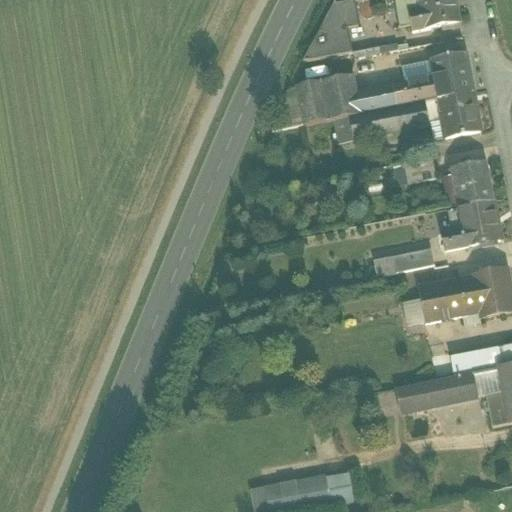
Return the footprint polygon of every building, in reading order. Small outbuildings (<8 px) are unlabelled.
[(456,0),(418,0),(425,33),(461,26),(456,0)] [(334,7),(303,64),(339,58),(337,45),(349,43),(346,31),(358,29),(354,4),(334,7)] [(396,46),(378,50),(380,58),(398,54),(396,46)] [(378,50),(354,54),(355,62),(380,58),(378,50)] [(466,56),(430,63),(434,80),(416,83),(420,106),(425,105),(473,95),(466,56)] [(434,80),(430,63),(411,67),(414,84),(416,83),(434,80)] [(320,84),(328,124),(330,124),(349,120),(361,117),(357,96),(353,78),(320,84)] [(357,96),(361,117),(420,106),(416,83),(414,84),(357,96)] [(320,84),(295,89),(303,129),(328,124),(320,84)] [(473,95),(425,105),(430,126),(439,124),(438,119),(441,119),(445,142),(481,135),(474,95),(473,95)] [(420,106),(361,117),(349,120),(354,145),(430,129),(430,126),(425,105),(420,106)] [(336,148),(354,145),(349,120),(330,124),(336,148)] [(486,165),(451,171),(458,211),(494,204),(486,165)] [(434,167),(406,172),(409,188),(437,182),(434,167)] [(406,172),(393,174),(396,190),(409,188),(406,172)] [(494,204),(458,211),(462,232),(442,236),(445,254),(501,244),(494,204)] [(511,295),(508,272),(471,279),(478,317),(479,321),(511,315),(511,295)] [(471,279),(418,290),(425,328),(478,317),(471,279)] [(511,347),(497,351),(500,369),(511,367),(511,347)] [(497,351),(450,360),(454,379),(500,369),(497,351)] [(511,368),(498,371),(503,395),(485,398),(492,431),(511,426),(511,368)] [(485,398),(503,395),(498,371),(396,391),(401,415),(485,398)] [(266,490),(264,490),(268,511),(312,511),(316,511),(315,511),(316,511),(317,511),(312,481),(310,482),(266,490)] [(268,511),(264,490),(235,495),(237,511),(268,511)]
